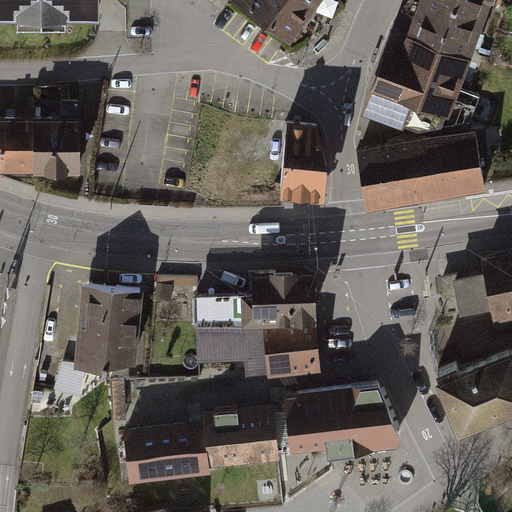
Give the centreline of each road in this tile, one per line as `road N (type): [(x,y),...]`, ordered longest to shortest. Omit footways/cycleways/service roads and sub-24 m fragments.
road 1 (tertiary): [(0,212),(123,238),(352,235)]
road 2 (residential): [(352,235),(382,340),(459,483)]
road 3 (tertiary): [(352,235),(346,96),(384,0)]
road 4 (tertiary): [(352,235),(511,213)]
